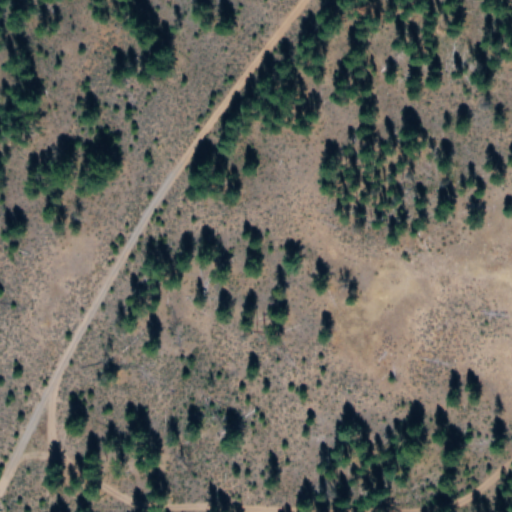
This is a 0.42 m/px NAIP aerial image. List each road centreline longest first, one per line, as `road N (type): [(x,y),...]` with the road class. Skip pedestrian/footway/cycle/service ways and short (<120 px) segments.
road 1 (track): [(303,0),(174,171),(53,376),(0,486)]
road 2 (track): [(13,454),(72,460),(123,496),(357,511),(467,479),(511,437)]
